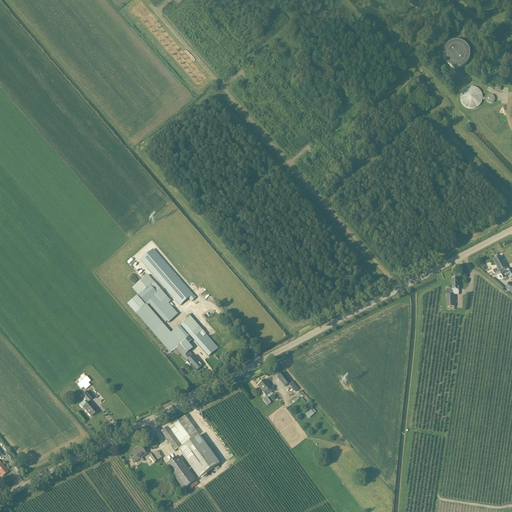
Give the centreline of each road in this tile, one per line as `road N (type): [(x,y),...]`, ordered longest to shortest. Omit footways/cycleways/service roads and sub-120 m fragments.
road 1 (tertiary): [(0,500),(511,229)]
road 2 (unknown): [(393,292),(153,9)]
